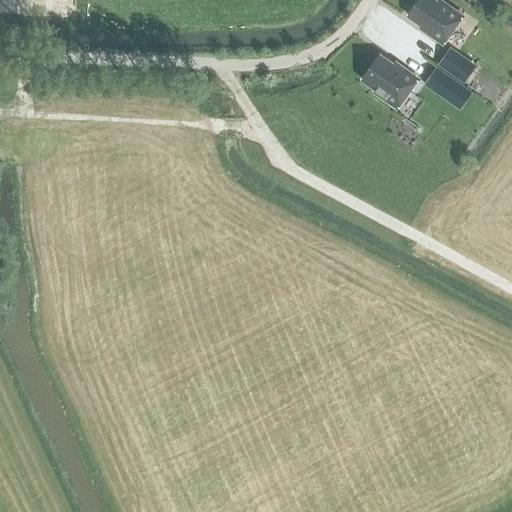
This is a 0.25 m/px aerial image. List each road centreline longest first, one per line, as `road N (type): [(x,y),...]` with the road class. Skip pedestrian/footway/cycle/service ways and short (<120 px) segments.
road 1 (unclassified): [(0,54),(269,65),(324,46),(369,0)]
road 2 (track): [(219,65),(282,171),(511,295)]
road 3 (track): [(0,117),(257,131)]
